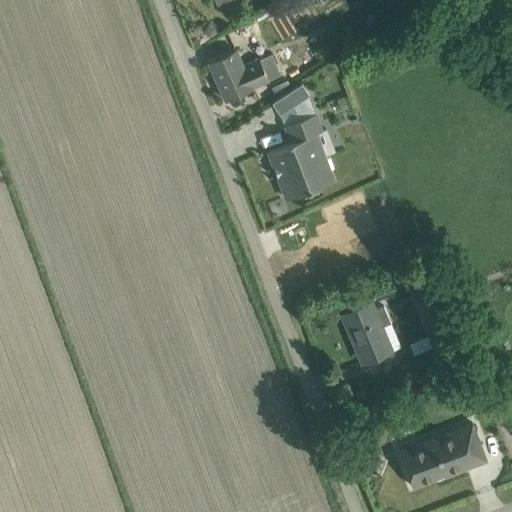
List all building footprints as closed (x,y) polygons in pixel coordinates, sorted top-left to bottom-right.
[(511,32),(507,29),(495,48),(511,59),(511,32)] [(209,61),(226,99),(253,87),(252,86),(281,73),(271,53),(243,65),(236,49),(209,61)] [(300,83),(272,102),(280,113),(281,113),(307,95),(308,95),(300,83)] [(279,176),(287,198),(303,192),(305,196),(319,191),(317,187),(333,180),(315,133),(322,130),(315,112),(284,124),(291,141),(269,150),(275,166),(274,166),(278,176),(279,176)] [(373,223),(359,191),(325,206),(331,220),(319,226),(323,235),(310,240),(326,280),(357,267),(344,235),(373,223)] [(409,286),(432,345),(452,338),(457,336),(433,276),(409,286)] [(342,314),(352,338),(358,335),(360,342),(357,344),(364,360),(392,348),(383,326),(390,323),(383,307),(376,310),(372,301),(361,306),(342,314)] [(472,422),(398,450),(412,486),(443,473),(444,476),(487,459),(472,422)]
